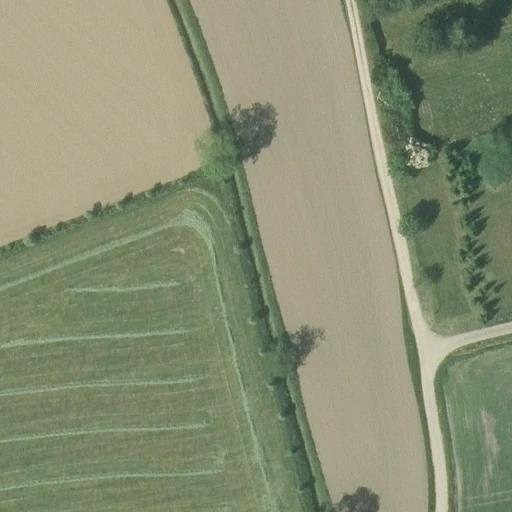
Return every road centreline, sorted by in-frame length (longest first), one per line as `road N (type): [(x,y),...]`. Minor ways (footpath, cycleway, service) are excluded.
road 1 (track): [(345,0),(424,351)]
road 2 (unclassified): [(441,511),(424,351),(511,328)]
